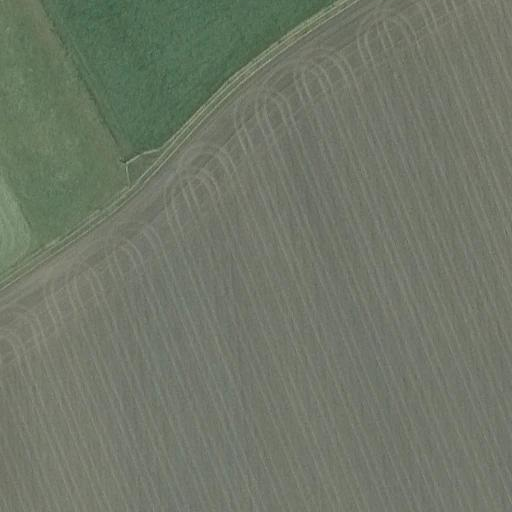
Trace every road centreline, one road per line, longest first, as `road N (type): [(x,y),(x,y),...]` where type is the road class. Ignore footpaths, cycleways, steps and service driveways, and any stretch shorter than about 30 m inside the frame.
road 1 (track): [(356,0),(310,29),(116,206),(0,287)]
road 2 (track): [(141,184),(43,0)]
